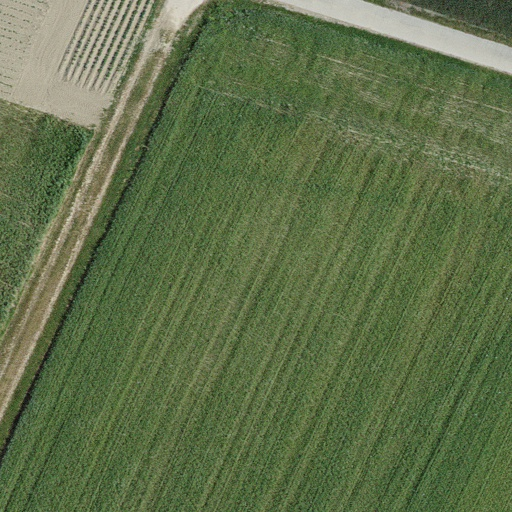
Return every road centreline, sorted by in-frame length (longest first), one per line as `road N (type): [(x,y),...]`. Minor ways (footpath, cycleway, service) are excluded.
road 1 (track): [(184,0),(0,409)]
road 2 (track): [(511,64),(305,0)]
